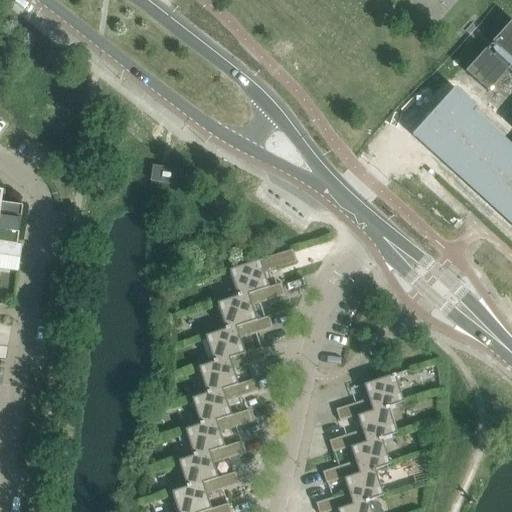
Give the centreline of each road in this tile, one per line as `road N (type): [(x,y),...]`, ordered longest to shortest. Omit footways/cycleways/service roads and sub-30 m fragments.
road 1 (residential): [(1,511),(42,210),(0,161)]
road 2 (tertiary): [(41,0),(246,151),(322,182)]
road 3 (residential): [(276,511),(319,321),(340,274),(375,230)]
road 4 (tertiary): [(322,182),(266,105),(138,0)]
road 5 (tertiary): [(486,331),(465,296),(375,230)]
road 6 (tertiary): [(375,230),(397,265),(486,331)]
